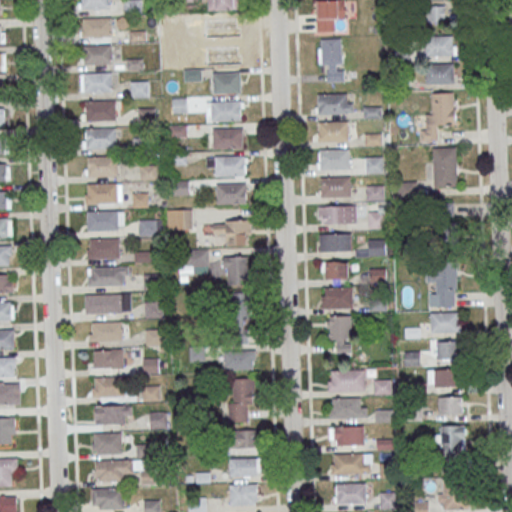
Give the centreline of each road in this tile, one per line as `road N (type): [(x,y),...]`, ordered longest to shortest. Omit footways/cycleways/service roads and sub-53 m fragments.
road 1 (residential): [(57,511),(38,0)]
road 2 (residential): [(510,511),(491,0)]
road 3 (residential): [(294,511),(275,0)]
